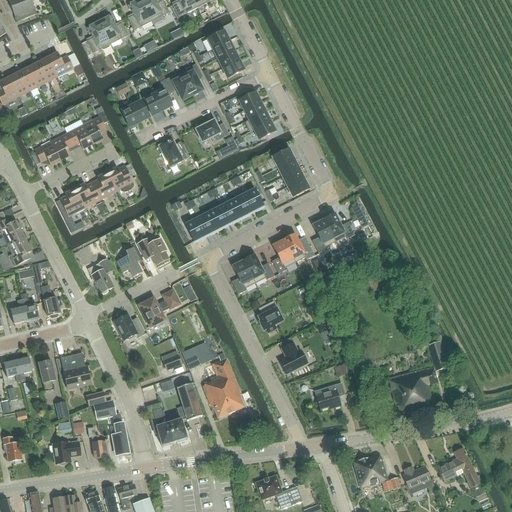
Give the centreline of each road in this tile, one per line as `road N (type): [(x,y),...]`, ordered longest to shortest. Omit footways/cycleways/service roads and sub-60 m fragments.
road 1 (residential): [(266,72),(324,189),(318,200),(209,263),(299,449)]
road 2 (tertiary): [(323,445),(511,411)]
road 3 (residential): [(145,468),(135,424),(87,324)]
road 4 (tertiary): [(145,468),(299,449)]
road 5 (tertiary): [(0,492),(145,468)]
road 6 (residential): [(266,72),(144,134)]
road 7 (residential): [(85,316),(30,202)]
